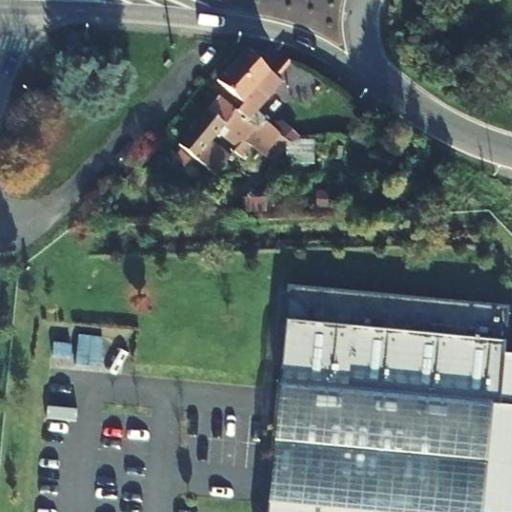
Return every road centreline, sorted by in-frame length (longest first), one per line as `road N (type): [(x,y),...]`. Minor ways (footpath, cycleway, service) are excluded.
road 1 (tertiary): [(43,9),(253,26),(301,41),(386,86)]
road 2 (tertiary): [(386,86),(455,130),(511,152)]
